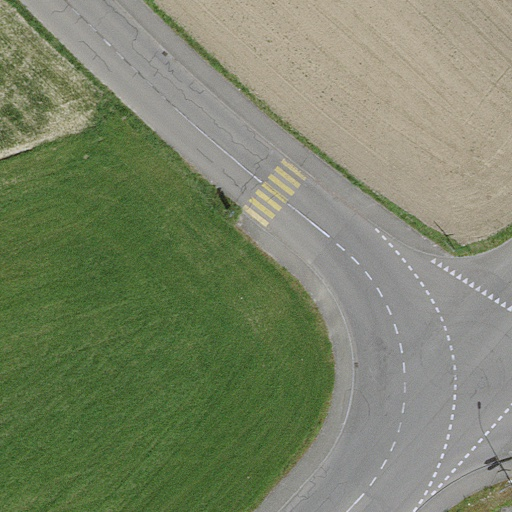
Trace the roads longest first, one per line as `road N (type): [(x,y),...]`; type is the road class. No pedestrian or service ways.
road 1 (unclassified): [(67,0),(271,194),(482,361)]
road 2 (unclassified): [(482,361),(343,511)]
